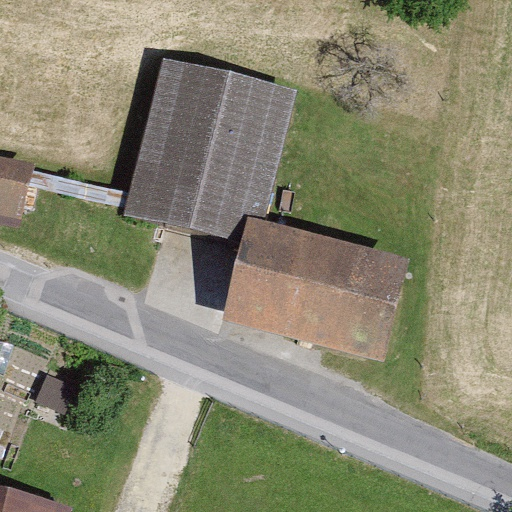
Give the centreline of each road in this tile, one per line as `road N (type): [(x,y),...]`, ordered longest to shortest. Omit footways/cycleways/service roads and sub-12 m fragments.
road 1 (residential): [(511,494),(0,277)]
road 2 (track): [(191,359),(145,511)]
